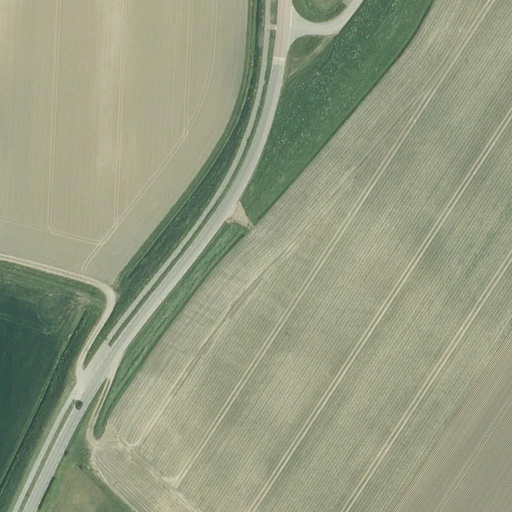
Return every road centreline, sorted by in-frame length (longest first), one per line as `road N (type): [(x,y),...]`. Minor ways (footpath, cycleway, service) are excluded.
road 1 (secondary): [(27,511),(100,373),(248,166),(275,82),(281,24)]
road 2 (track): [(92,386),(76,370),(109,310),(105,290),(0,258)]
